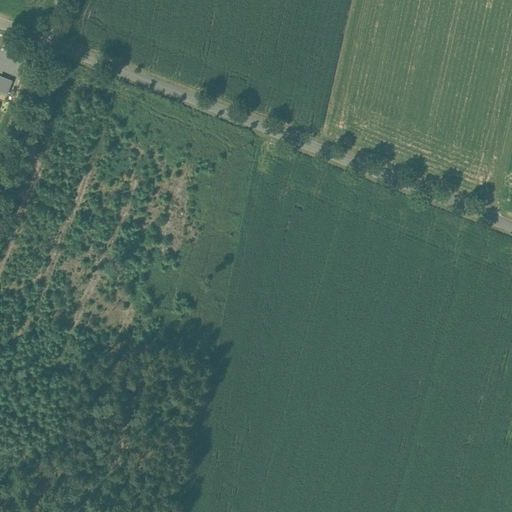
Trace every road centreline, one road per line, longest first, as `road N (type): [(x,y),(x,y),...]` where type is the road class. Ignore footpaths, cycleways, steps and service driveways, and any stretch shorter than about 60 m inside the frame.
road 1 (unclassified): [(69,46),(511,223)]
road 2 (track): [(0,137),(53,0)]
